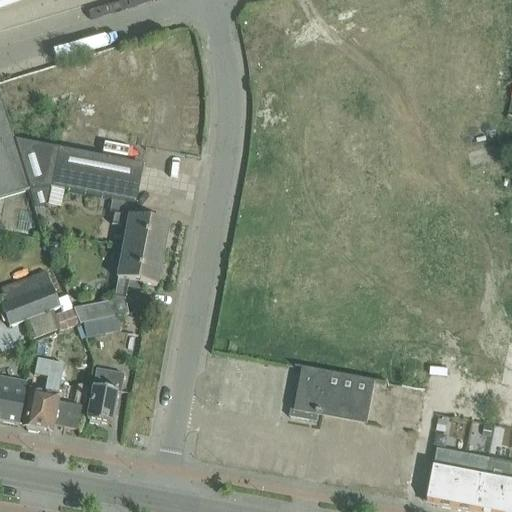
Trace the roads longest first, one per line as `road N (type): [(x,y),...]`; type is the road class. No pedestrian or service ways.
road 1 (unclassified): [(160,502),(216,208),(219,42),(208,0)]
road 2 (unclassified): [(0,57),(185,0)]
road 3 (secondary): [(160,502),(0,473)]
